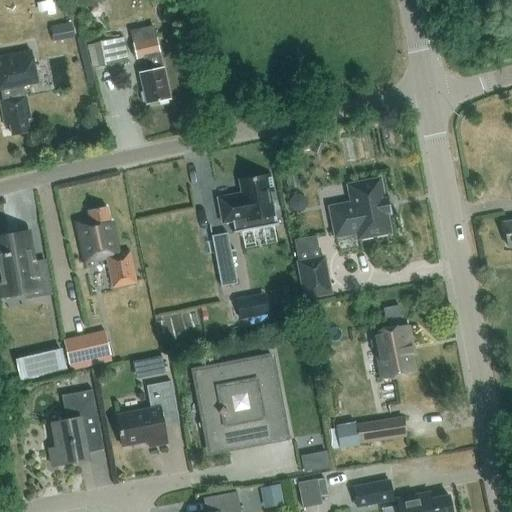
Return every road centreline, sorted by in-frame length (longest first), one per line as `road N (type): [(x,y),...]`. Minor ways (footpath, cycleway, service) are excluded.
road 1 (unclassified): [(0,190),(429,94)]
road 2 (tertiary): [(509,511),(429,94)]
road 3 (residential): [(131,491),(281,460)]
road 4 (residential): [(11,511),(131,491)]
